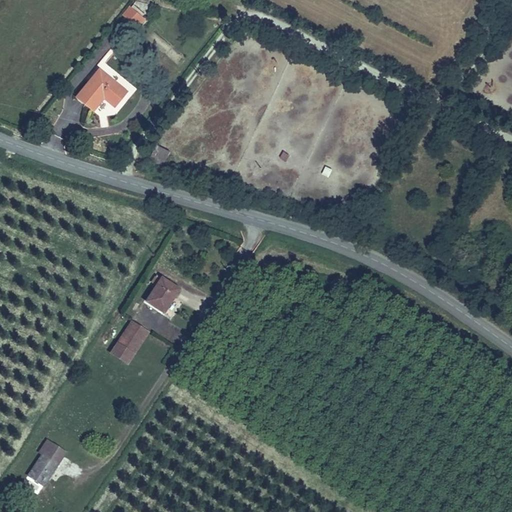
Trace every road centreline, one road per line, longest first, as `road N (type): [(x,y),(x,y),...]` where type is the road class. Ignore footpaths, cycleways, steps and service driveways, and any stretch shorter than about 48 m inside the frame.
road 1 (tertiary): [(511,347),(374,259),(0,139)]
road 2 (unknown): [(264,220),(116,451)]
